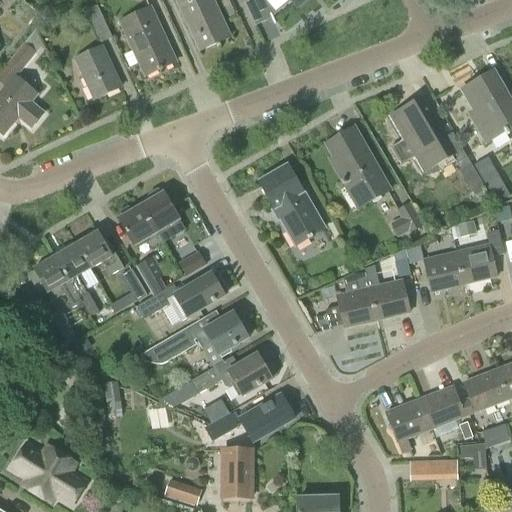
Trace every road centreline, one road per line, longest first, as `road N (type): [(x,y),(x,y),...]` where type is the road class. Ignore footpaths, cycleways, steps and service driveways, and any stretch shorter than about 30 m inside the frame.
road 1 (residential): [(332,404),(177,135)]
road 2 (residential): [(428,41),(177,135)]
road 3 (residential): [(332,404),(511,315)]
road 4 (residential): [(177,135),(37,188),(0,190)]
